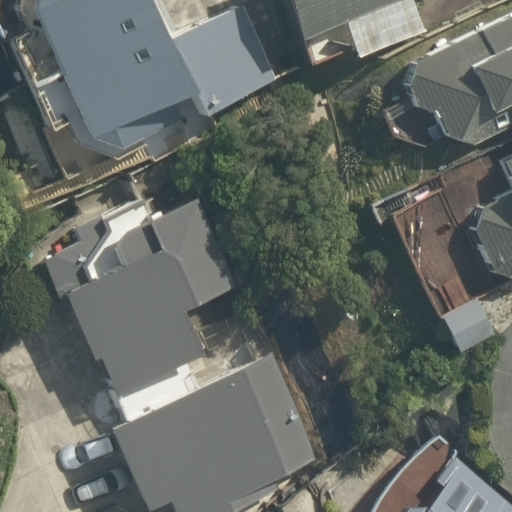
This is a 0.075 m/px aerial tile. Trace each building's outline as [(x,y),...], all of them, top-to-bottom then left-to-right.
[(75,156),(117,139),(112,126),(178,100),(186,121),(277,86),(246,5),(147,43),(130,0),(65,0),(21,17),(75,156)] [(263,0),(283,47),(398,0),(263,0)] [(511,17),(388,71),(426,158),(477,136),(511,216),(511,225),(464,246),(485,295),(511,283),(511,17)] [(250,358),(176,175),(22,237),(132,511),(139,511),(152,507),(153,511),(243,511),(276,499),(270,484),(311,468),(265,352),(250,358)] [(374,511),(502,511),(422,451),(374,511)]
